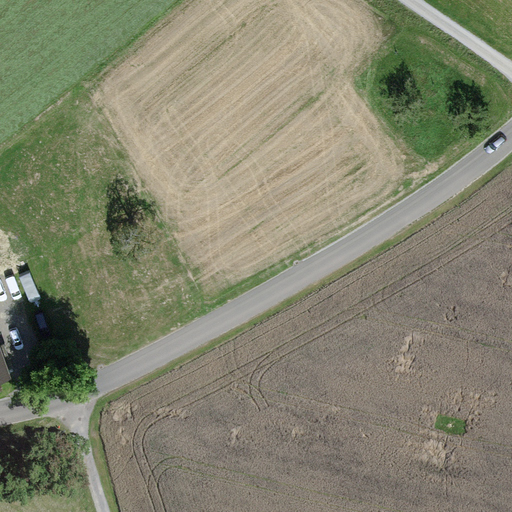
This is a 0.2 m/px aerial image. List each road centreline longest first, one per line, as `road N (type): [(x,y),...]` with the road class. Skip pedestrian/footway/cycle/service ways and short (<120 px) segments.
road 1 (unclassified): [(0,413),(61,400),(171,351),(393,221),(511,136)]
road 2 (track): [(0,265),(42,379),(61,400)]
road 3 (unclassified): [(511,72),(406,0)]
road 4 (track): [(106,511),(61,400)]
